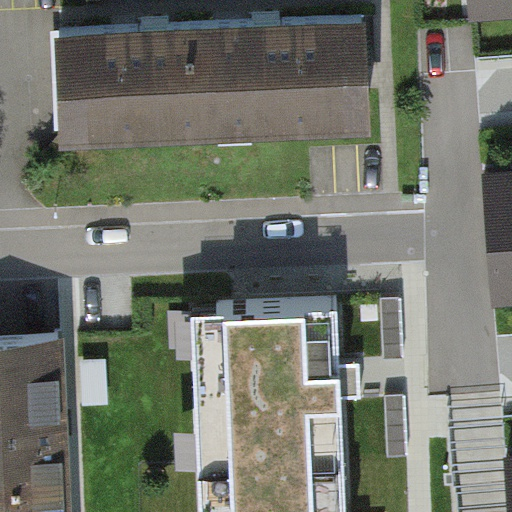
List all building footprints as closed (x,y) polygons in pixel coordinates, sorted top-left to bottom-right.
[(511,0),(472,0),(475,27),(511,24),(511,0)] [(362,14),(212,21),(216,121),(367,115),(362,14)] [(212,21),(62,27),(66,127),(216,121),(212,21)] [(511,160),(485,163),(497,295),(511,293),(511,160)] [(349,511),(342,370),(339,292),(194,299),(204,511),(349,511)] [(0,333),(0,511),(67,511),(63,406),(60,331),(0,333)]
